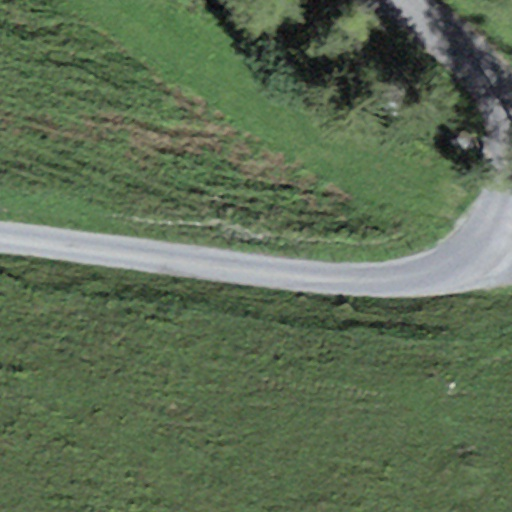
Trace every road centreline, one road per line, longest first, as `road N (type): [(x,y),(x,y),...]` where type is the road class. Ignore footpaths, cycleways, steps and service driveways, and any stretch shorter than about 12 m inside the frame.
road 1 (unclassified): [(0,241),(394,286),(465,266),(511,214)]
road 2 (unclassified): [(511,121),(398,0)]
